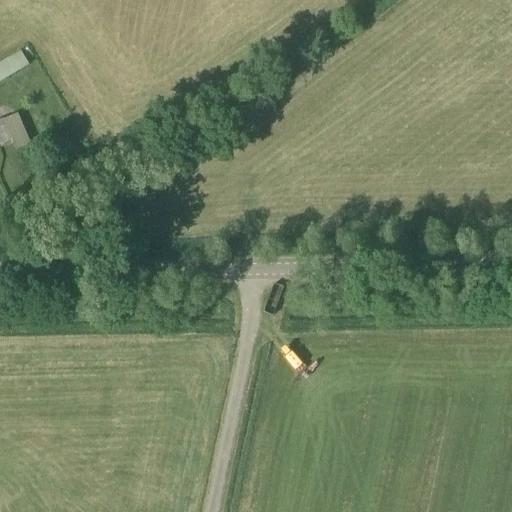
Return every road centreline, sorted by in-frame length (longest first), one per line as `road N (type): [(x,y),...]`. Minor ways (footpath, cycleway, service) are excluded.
road 1 (tertiary): [(511,269),(0,278)]
road 2 (unknown): [(210,511),(260,273)]
